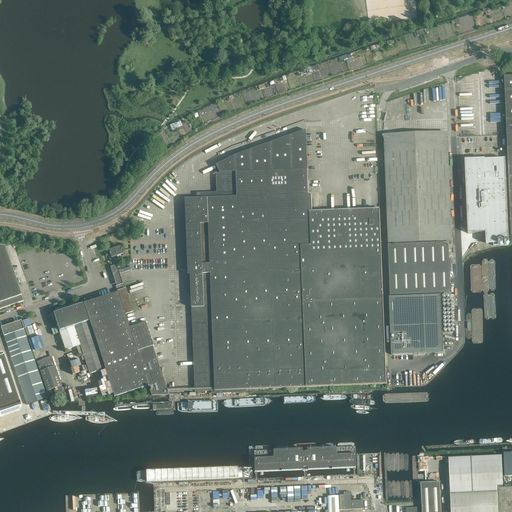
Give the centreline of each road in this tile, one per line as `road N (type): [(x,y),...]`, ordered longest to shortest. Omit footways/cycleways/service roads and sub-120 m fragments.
road 1 (unknown): [(389,87),(380,118),(390,363),(426,370),(462,340),(457,213)]
road 2 (tertiary): [(79,225),(118,210),(176,155),(225,127),(485,37)]
road 3 (unknown): [(457,213),(449,68)]
